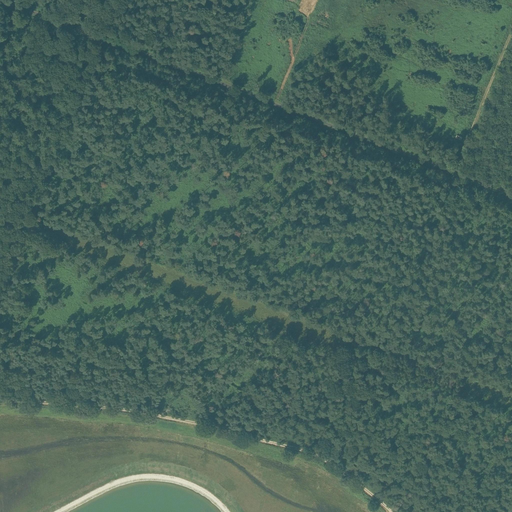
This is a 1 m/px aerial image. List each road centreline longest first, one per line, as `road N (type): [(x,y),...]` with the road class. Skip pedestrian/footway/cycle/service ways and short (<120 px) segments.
road 1 (track): [(0,322),(82,356),(192,359),(428,511)]
road 2 (track): [(391,511),(304,452),(153,413),(0,398)]
road 3 (track): [(453,165),(97,32)]
road 4 (track): [(453,165),(511,19)]
